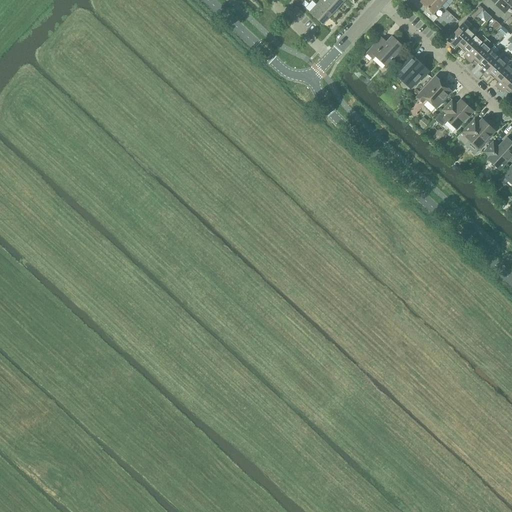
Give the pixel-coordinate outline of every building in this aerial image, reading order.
[(328,0),(321,0),(317,4),(330,16),(337,8),(328,0)] [(344,0),(328,0),(337,8),(345,0),(344,0)] [(418,0),(418,1),(427,9),(422,13),(430,20),(433,23),(438,18),(433,14),(441,5),(435,0),(418,0)] [(317,4),(309,13),(323,25),(330,16),(317,4)] [(457,38),(451,45),(455,49),(459,44),(463,48),(475,36),(470,32),(474,28),(466,20),(453,34),(457,38)] [(496,21),(491,26),(495,29),(500,25),(496,21)] [(502,27),(499,31),(504,35),(507,32),(502,27)] [(381,37),(366,53),(372,58),(374,56),(385,66),(403,47),(392,36),(386,42),(381,37)] [(475,36),(463,48),(467,52),(463,56),(467,60),(486,39),(483,36),(479,40),(475,36)] [(486,39),(467,60),(471,63),(475,59),(479,63),(490,50),(486,46),(490,42),(486,39)] [(490,50),(479,63),(483,67),(479,71),(483,74),(502,54),(498,50),(494,46),(490,50)] [(502,54),(483,74),(486,78),(490,74),(495,77),(506,65),(510,61),(505,57),(502,54)] [(412,55),(394,74),(409,88),(419,78),(421,80),(429,71),(412,55)] [(506,65),(495,77),(499,81),(495,86),(499,89),(511,74),(511,67),(511,69),(506,65)] [(511,74),(499,89),(502,93),(506,88),(511,92),(511,91),(511,90),(511,74)] [(430,82),(416,97),(422,103),(425,99),(430,104),(435,109),(451,92),(435,77),(430,82)] [(452,100),(434,119),(442,126),(447,121),(456,129),(473,111),(461,100),(457,105),(452,100)] [(462,132),(456,138),(465,145),(470,140),(478,148),(494,131),(482,120),(479,123),(474,118),(462,132)] [(426,120),(421,126),(424,129),(429,123),(426,120)] [(493,141),(483,152),(488,158),(488,159),(500,170),(511,156),(511,143),(506,139),(499,146),(493,141)] [(511,166),(500,180),(504,184),(508,180),(511,183),(511,166)]
